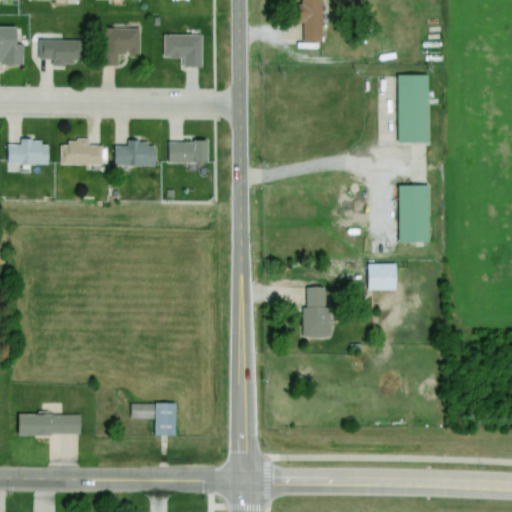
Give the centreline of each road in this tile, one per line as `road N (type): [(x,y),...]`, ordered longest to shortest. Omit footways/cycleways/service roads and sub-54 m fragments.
road 1 (secondary): [(237,359),(232,0)]
road 2 (residential): [(234,103),(0,101)]
road 3 (secondary): [(269,456),(249,448),(219,462),(212,485),(221,507),(274,507),(283,486),(269,456)]
road 4 (tertiary): [(146,477),(0,476)]
road 5 (tertiary): [(402,481),(370,472),(321,474),(269,456)]
road 6 (tertiary): [(274,507),(304,491),(402,481)]
